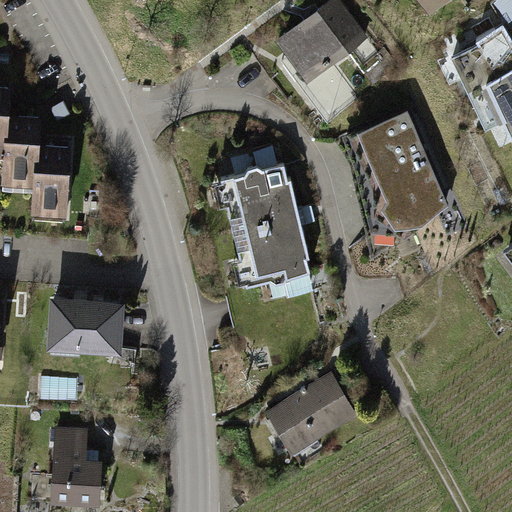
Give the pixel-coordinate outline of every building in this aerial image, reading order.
[(339,0),(330,0),(276,41),(309,85),(369,40),(339,0)] [(426,0),(433,8),(444,0),(426,0)] [(511,0),(506,0),(501,3),(511,21),(511,20),(511,0)] [(511,27),(507,19),(476,35),(479,41),(453,54),(488,122),(506,113),(511,125),(511,27)] [(8,91),(0,91),(0,155),(4,156),(7,120),(8,91)] [(410,107),(350,132),(388,222),(408,214),(415,230),(450,201),(410,107)] [(40,123),(7,120),(4,156),(2,185),(36,188),(39,146),(40,123)] [(76,149),(39,146),(36,188),(34,214),(72,216),(76,149)] [(286,163),(224,177),(248,283),(283,275),(287,294),(314,288),(306,254),(310,253),(293,177),(289,178),(286,163)] [(8,298),(0,297),(0,366),(3,367),(8,298)] [(124,305),(55,301),(53,344),(122,348),(124,305)] [(334,375),(271,412),(293,448),(355,411),(334,375)] [(56,427),(52,499),(100,502),(102,461),(83,460),(85,428),(56,427)]
